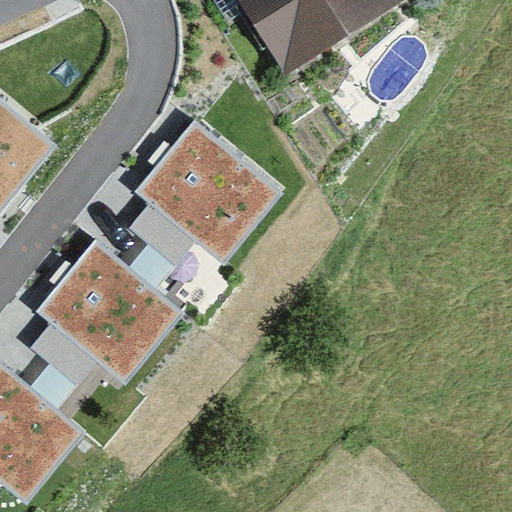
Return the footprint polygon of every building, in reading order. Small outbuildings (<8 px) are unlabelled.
[(251,0),(289,59),(380,0),(251,0)] [(0,103),(0,231),(64,163),(0,103)] [(206,311),(292,221),(199,132),(136,198),(154,215),(131,239),(206,311)] [(102,383),(128,408),(195,338),(106,254),(19,345),(82,404),(102,383)] [(0,370),(0,507),(5,502),(14,511),(40,511),(95,458),(5,366),(0,370)]
